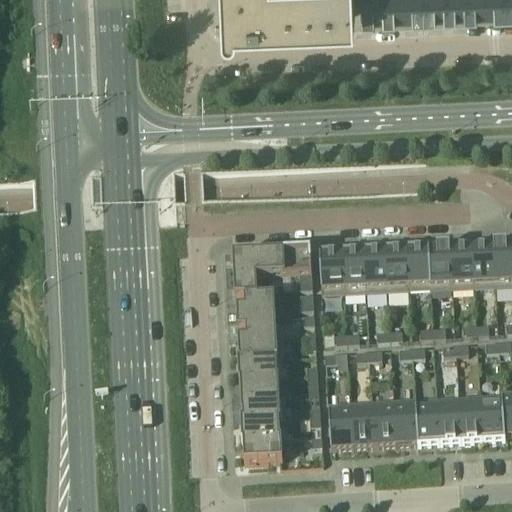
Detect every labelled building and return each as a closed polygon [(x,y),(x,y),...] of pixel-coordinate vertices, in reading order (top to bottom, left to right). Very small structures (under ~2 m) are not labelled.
[(223,0),(224,23),(223,23),(223,25),(223,26),(223,27),(224,28),(224,29),(225,29),(225,30),(226,30),(226,31),(227,31),(228,31),(228,32),(229,32),(230,32),(231,32),(232,32),(233,31),(234,31),(234,30),(235,30),(235,29),(236,29),(236,28),(237,27),(237,26),(237,25),(237,24),(271,22),(271,21),(354,17),(355,17),(354,0),(223,0)] [(383,18),(382,0),(361,0),(363,19),(383,18)] [(404,0),(382,0),(383,18),(405,17),(404,0)] [(425,0),(404,0),(405,17),(426,16),(425,0)] [(447,15),(446,0),(425,0),(426,16),(447,15)] [(466,0),(446,0),(447,15),(467,14),(466,0)] [(488,13),(487,0),(466,0),(467,14),(488,13)] [(507,0),(487,0),(488,13),(508,12),(507,0)] [(511,293),(511,248),(493,250),(495,295),(511,293)] [(493,250),(472,251),(474,296),(495,295),(493,250)] [(450,252),(452,297),(474,296),(472,251),(450,252)] [(407,253),(409,298),(430,297),(430,298),(431,298),(429,253),(429,252),(407,253)] [(431,298),(452,297),(450,252),(429,253),(431,298)] [(407,253),(385,254),(388,299),(409,298),(407,253)] [(366,300),(388,299),(385,254),(364,255),(366,300)] [(345,301),(366,300),(364,255),(342,257),(345,301)] [(345,301),(342,257),(320,258),(322,303),(345,301)] [(300,281),(312,281),(311,258),(233,261),(235,304),(274,302),(274,301),(258,302),(257,283),(300,281)] [(300,281),(300,289),(312,288),(312,281),(300,281)] [(313,296),(312,288),(300,289),(301,297),(313,296)] [(301,302),(301,310),(313,309),(313,301),(301,302)] [(235,304),(236,304),(237,325),(275,323),(274,302),(235,304)] [(301,310),(302,317),(314,317),(313,309),(301,310)] [(303,333),(315,332),(314,322),(302,323),(303,333)] [(275,323),(237,325),(238,345),(276,343),(275,323)] [(476,332),(476,342),(489,341),(488,331),(476,332)] [(476,332),(463,333),(464,343),(476,342),(476,332)] [(432,335),(433,345),(446,344),(445,334),(432,335)] [(432,335),(420,336),(421,346),(433,345),(432,335)] [(389,338),(390,348),(403,347),(402,337),(389,338)] [(304,348),(316,347),(315,338),(303,339),(304,348)] [(390,348),(389,338),(377,339),(377,349),(390,348)] [(347,351),(360,350),(359,340),(346,341),(347,351)] [(347,351),(346,341),(334,342),(334,352),(347,351)] [(276,343),(238,345),(239,365),(238,365),(238,366),(282,364),(281,343),(276,343)] [(304,357),(316,357),(316,347),(304,348),(304,357)] [(511,358),(511,348),(498,349),(499,359),(511,358)] [(498,349),(486,350),(486,360),(499,359),(498,349)] [(443,353),(443,363),(456,362),(455,352),(443,353)] [(456,362),(469,361),(468,352),(455,352),(456,362)] [(413,365),(412,355),(399,356),(400,366),(413,365)] [(425,364),(425,355),(412,355),(413,365),(425,364)] [(382,367),(382,357),(369,358),(370,368),(382,367)] [(356,359),(357,369),(370,368),(369,358),(356,359)] [(338,370),(338,360),(325,361),(325,371),(338,370)] [(278,386),(278,385),(277,385),(276,365),(282,364),(238,366),(239,388),(278,386)] [(306,384),(318,383),(317,374),(305,374),(306,384)] [(306,393),(318,392),(318,383),(306,384),(306,393)] [(239,388),(240,388),(241,407),(279,405),(278,386),(239,388)] [(505,446),(505,442),(511,441),(511,396),(501,397),(505,446)] [(501,401),(479,403),(482,447),(505,446),(501,397),(501,401)] [(479,403),(458,404),(460,449),(482,447),(479,403)] [(458,404),(436,406),(439,450),(460,449),(458,404)] [(241,407),(242,426),(241,426),(241,427),(286,425),(285,405),(279,405),(241,407)] [(416,405),(393,407),(396,452),(417,450),(418,452),(419,452),(416,405)] [(436,406),(416,407),(416,405),(419,452),(439,450),(436,406)] [(371,408),(374,453),(396,452),(393,407),(371,408)] [(371,408),(350,410),(353,454),(374,453),(371,408)] [(328,411),(331,456),(353,454),(350,410),(328,411)] [(308,424),(321,424),(320,414),(308,415),(308,424)] [(309,434),(321,433),(321,424),(308,424),(309,434)] [(281,446),(280,446),(279,426),(286,425),(241,427),(242,448),(281,446)] [(310,445),(310,454),(323,454),(322,444),(310,445)] [(281,446),(242,448),(242,449),(243,449),(244,469),(282,467),(281,446)]
